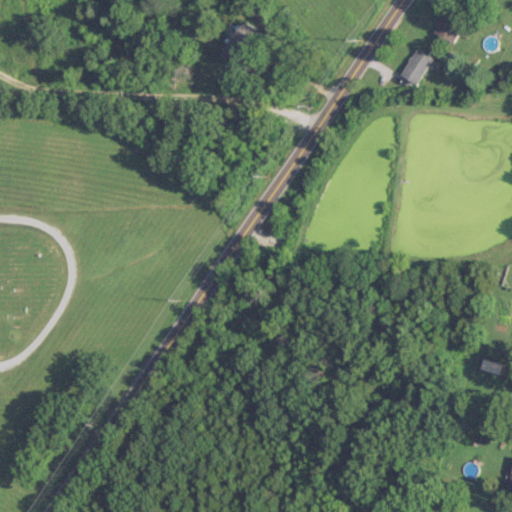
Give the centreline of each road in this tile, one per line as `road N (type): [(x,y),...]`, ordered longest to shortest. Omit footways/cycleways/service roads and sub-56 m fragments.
road 1 (secondary): [(46,511),(403,0)]
road 2 (residential): [(318,125),(250,101),(46,92),(0,78)]
